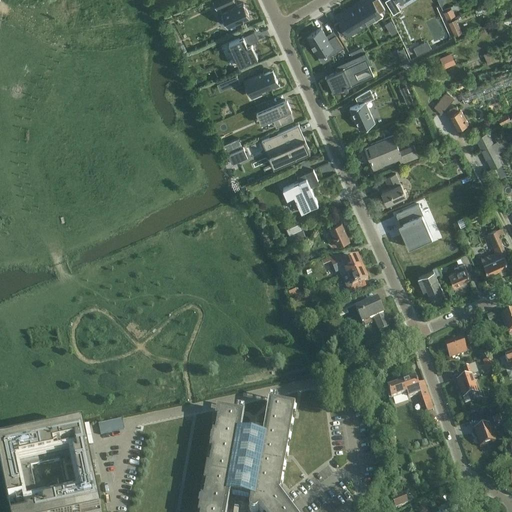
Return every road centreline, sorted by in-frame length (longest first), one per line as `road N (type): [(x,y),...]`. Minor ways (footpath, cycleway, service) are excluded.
road 1 (residential): [(417,330),(280,27)]
road 2 (residential): [(93,431),(344,377)]
road 3 (residential): [(417,330),(466,475),(511,502)]
road 4 (residential): [(345,511),(359,497),(344,377)]
